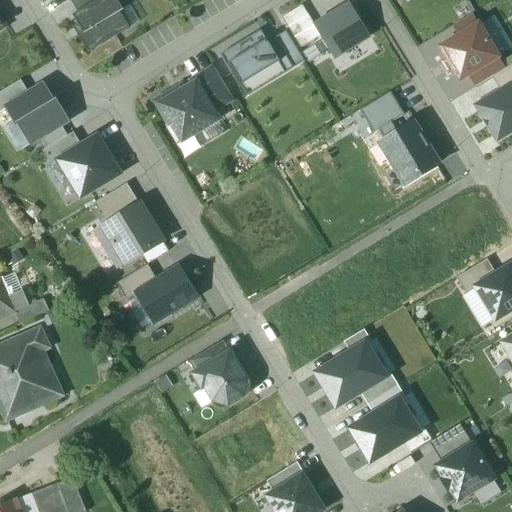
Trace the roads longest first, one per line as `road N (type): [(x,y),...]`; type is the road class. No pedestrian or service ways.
road 1 (residential): [(112,93),(245,316)]
road 2 (residential): [(360,511),(245,316)]
road 3 (residential): [(373,0),(475,168),(496,182)]
road 4 (residential): [(112,93),(260,0)]
road 5 (residential): [(30,0),(82,87),(112,93)]
